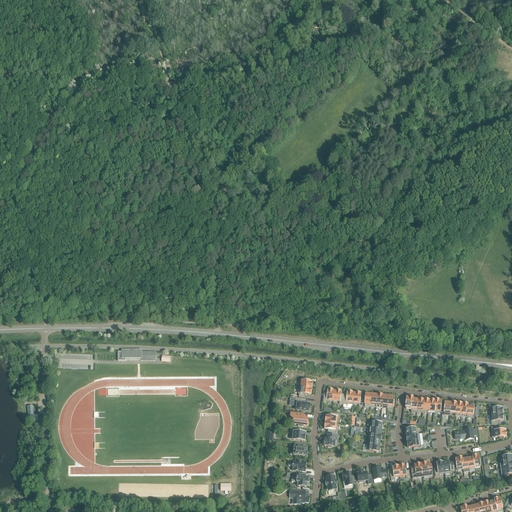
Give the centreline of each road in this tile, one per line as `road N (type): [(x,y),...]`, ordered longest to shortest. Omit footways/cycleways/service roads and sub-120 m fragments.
road 1 (secondary): [(44,328),(218,333),(511,366)]
road 2 (unknown): [(294,36),(263,63),(185,91),(114,98),(0,231)]
road 3 (unknown): [(511,101),(445,99),(408,82),(375,48),(317,64),(294,36)]
road 4 (residential): [(44,328),(48,511)]
road 5 (residential): [(317,471),(322,382),(402,391)]
road 6 (residential): [(402,391),(504,402),(511,427)]
